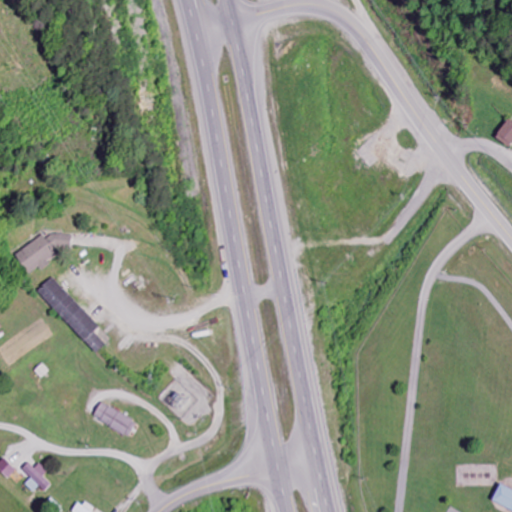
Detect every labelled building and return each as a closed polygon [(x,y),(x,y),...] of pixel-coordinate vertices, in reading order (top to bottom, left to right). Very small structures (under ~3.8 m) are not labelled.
[(511,147),(511,123),(507,120),(495,140),(511,149),(511,147)] [(16,255),(31,277),(49,265),(47,262),(71,245),(63,233),(47,243),(43,237),(16,255)] [(100,328),(51,279),(36,293),(96,354),(106,345),(94,333),(100,328)] [(137,424),(101,403),(93,418),(128,439),(137,424)] [(0,463),(0,472),(8,479),(15,471),(3,460),(0,463)] [(34,494),(40,488),(44,492),(51,486),(43,478),(46,476),(32,461),(22,470),(31,479),(26,485),(34,494)] [(508,510),(511,500),(511,491),(499,486),(492,503),(508,510)] [(93,511),(95,510),(80,502),(73,511),(93,511)]
